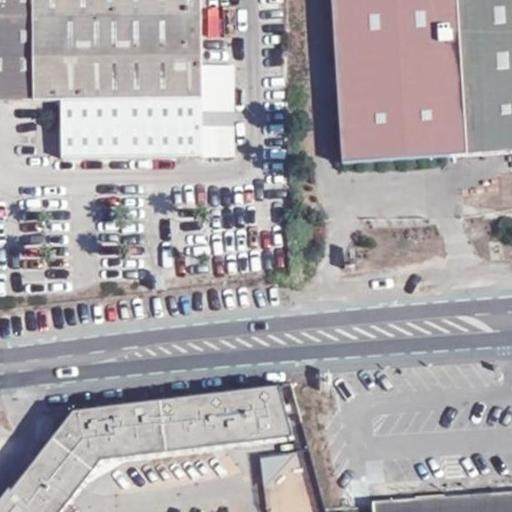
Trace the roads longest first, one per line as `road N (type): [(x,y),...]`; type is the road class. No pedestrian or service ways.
road 1 (secondary): [(511,303),(0,356)]
road 2 (secondary): [(0,382),(511,337)]
road 3 (unknown): [(16,354),(25,436),(0,473)]
